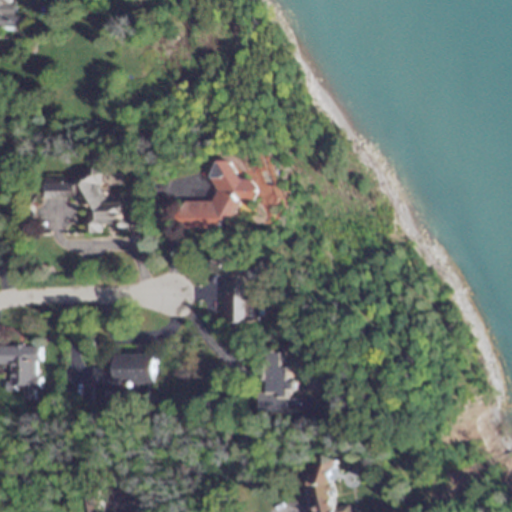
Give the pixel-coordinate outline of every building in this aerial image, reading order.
[(0,0),(17,0),(17,4),(19,5),(19,16),(25,16),(28,20),(28,25),(23,28),(17,28),(17,32),(0,31),(0,0)] [(236,161),(246,180),(258,180),(263,191),(257,203),(245,203),(235,221),(226,221),(222,229),(185,229),(179,218),(189,201),(216,201),(222,191),(214,177),(224,160),(236,161)] [(104,174),(105,185),(103,186),(110,199),(130,199),(136,208),(130,217),(135,225),(130,234),(119,234),(114,225),(107,225),(102,234),(92,234),(88,225),(91,218),(80,198),(47,199),(47,179),(72,178),(94,167),(104,174)] [(254,270),(254,290),(263,290),(262,321),(254,321),(254,323),(226,323),(227,279),(211,271),(221,252),(254,270)] [(0,347),(41,347),(41,362),(36,362),(36,377),(42,377),(42,390),(34,390),(34,400),(23,400),(23,387),(15,387),(15,392),(6,392),(6,382),(11,382),(11,364),(0,364),(0,347)] [(290,365),(296,365),(295,381),(300,381),(300,391),(295,390),(295,397),(319,397),(319,412),(296,412),(296,416),(259,416),(260,391),(269,391),(270,383),(267,383),(267,362),(271,362),(271,351),(291,351),(290,365)] [(159,384),(150,384),(150,399),(118,399),(118,388),(95,389),(94,369),(117,369),(117,355),(158,355),(159,384)] [(343,461),(334,485),(339,508),(352,505),(353,511),(317,511),(321,511),(316,488),(312,487),(316,478),(318,479),(327,455),(343,461)] [(101,486),(106,511),(89,511),(85,489),(101,486)]
